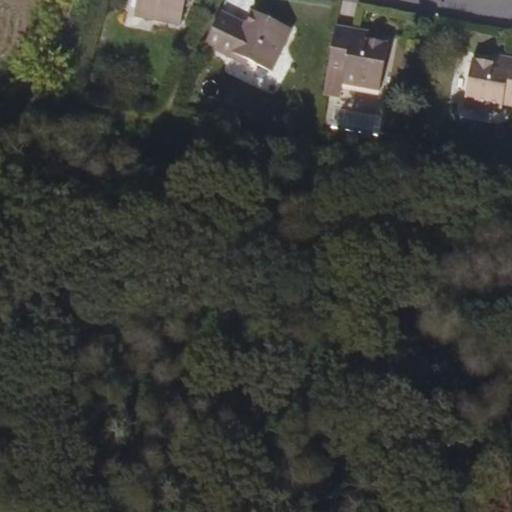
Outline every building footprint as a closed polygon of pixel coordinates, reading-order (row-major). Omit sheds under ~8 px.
[(139,0),(135,22),(181,30),(186,5),(187,0),(139,0)] [(204,47),(229,60),(231,56),(246,63),(270,74),(291,31),(252,12),(245,26),(241,34),(216,21),(204,47)] [(245,26),(220,14),(216,21),(241,34),(245,26)] [(324,92),(342,95),(343,88),(379,95),(387,48),(369,45),(351,42),(352,35),(335,32),(324,92)] [(369,38),(352,35),(351,42),(369,45),(369,38)] [(244,67),(246,63),(231,56),(229,60),(244,67)] [(492,59),(491,66),(508,69),(508,62),(492,59)] [(511,62),(508,62),(508,69),(491,66),(470,63),(462,109),(499,116),(501,107),(511,108),(511,62)] [(340,103),(342,95),(324,92),(322,100),(340,103)]
